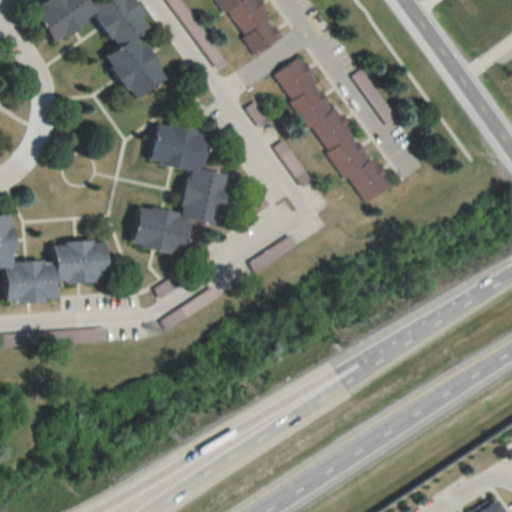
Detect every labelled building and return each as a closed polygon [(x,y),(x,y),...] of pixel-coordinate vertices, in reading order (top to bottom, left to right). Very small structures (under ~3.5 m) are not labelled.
[(87,0),(80,5),(77,0),(39,0),(23,10),(45,45),(87,19),(107,51),(98,57),(125,101),(158,80),(131,34),(141,28),(124,0),(87,0)] [(210,0),(247,56),(276,38),(250,0),(210,0)] [(383,187),(299,55),(271,73),(355,205),(383,187)] [(393,121),(358,69),(348,76),(384,127),(393,121)] [(123,244),(174,253),(180,220),(210,226),(220,174),(193,168),(200,132),(148,122),(141,161),(180,168),(172,212),(131,205),(123,244)] [(300,170),(280,143),(272,149),(293,176),(300,170)] [(0,301),(50,300),(49,282),(100,280),(98,239),(45,241),(46,259),(6,261),(4,214),(0,214),(0,301)] [(498,511),(492,500),(471,511),(498,511)]
